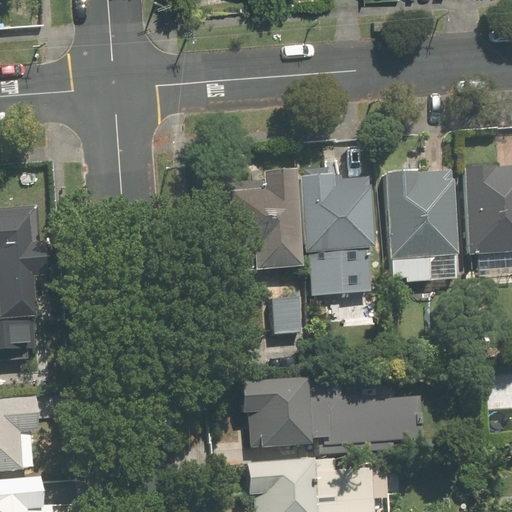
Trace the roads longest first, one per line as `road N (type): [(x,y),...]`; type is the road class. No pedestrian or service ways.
road 1 (residential): [(143,511),(117,88)]
road 2 (residential): [(117,88),(511,59)]
